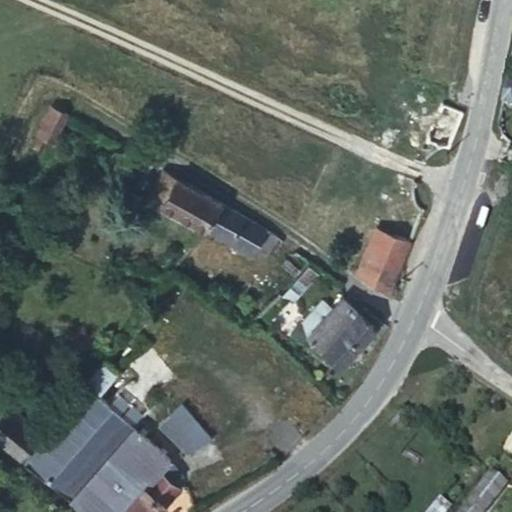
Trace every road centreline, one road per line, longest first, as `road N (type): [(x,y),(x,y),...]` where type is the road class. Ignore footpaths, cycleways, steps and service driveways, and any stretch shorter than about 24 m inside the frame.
road 1 (track): [(465,191),(32,0)]
road 2 (track): [(348,278),(289,230),(59,95),(33,101),(0,184)]
road 3 (secondary): [(415,316),(477,158),(504,0)]
road 4 (secondary): [(242,511),(331,445),(379,385),(410,325)]
